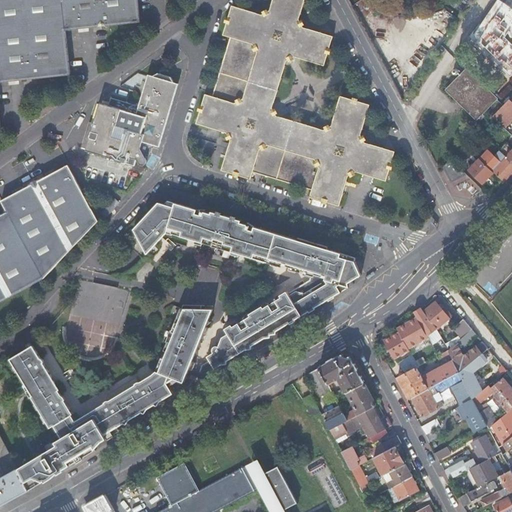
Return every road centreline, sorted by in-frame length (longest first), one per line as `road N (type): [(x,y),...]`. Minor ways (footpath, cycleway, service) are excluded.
road 1 (unclassified): [(198,62),(173,137),(188,170),(383,231),(422,266)]
road 2 (tertiary): [(59,492),(349,321)]
road 3 (unclassified): [(337,0),(460,234)]
road 4 (residential): [(349,321),(450,511)]
road 5 (unclassified): [(164,34),(0,159)]
road 6 (unknown): [(46,297),(45,349),(69,393),(86,399),(116,380)]
road 7 (residential): [(511,364),(422,266)]
